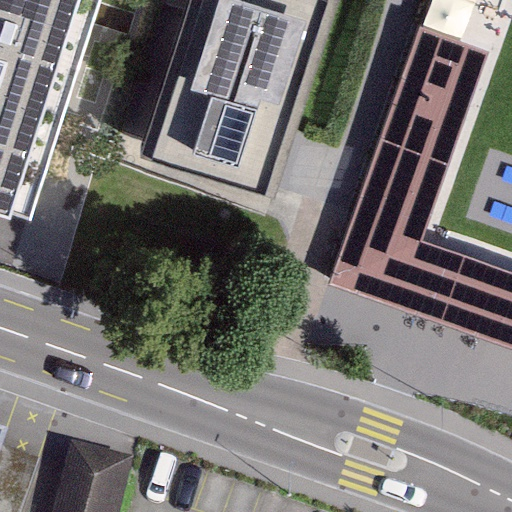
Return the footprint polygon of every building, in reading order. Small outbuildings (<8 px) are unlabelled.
[(0,0),(0,105),(28,0),(0,0)] [(348,0),(205,0),(159,146),(288,187),(348,0)] [(511,285),(401,246),(468,57),(416,38),(330,280),(511,343),(511,285)] [(0,439),(0,511),(19,511),(37,468),(0,453),(0,447),(3,440),(0,439)] [(115,511),(126,469),(75,456),(60,511),(115,511)]
